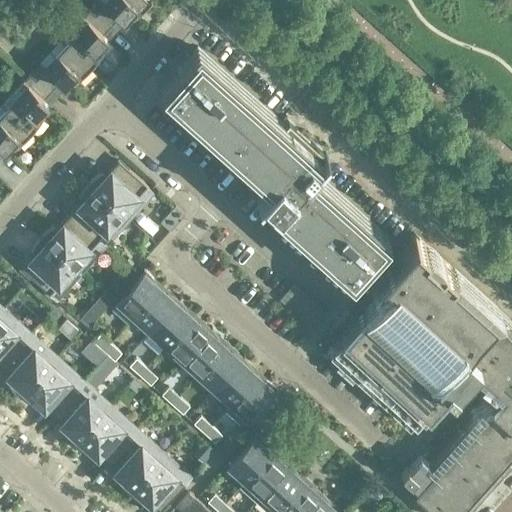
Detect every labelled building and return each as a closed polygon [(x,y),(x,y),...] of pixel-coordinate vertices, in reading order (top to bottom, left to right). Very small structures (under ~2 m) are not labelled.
[(96,0),(91,6),(111,24),(118,16),(123,20),(130,12),(132,14),(132,15),(141,8),(149,1),(150,2),(151,1),(150,0),(96,0)] [(91,6),(61,38),(90,65),(97,56),(103,47),(102,46),(102,47),(100,45),(107,37),(103,33),(111,24),(91,6)] [(51,49),(29,73),(51,89),(59,81),(63,85),(71,77),(73,79),(72,79),(72,80),(81,73),(89,66),(91,67),(91,66),(90,65),(61,38),(51,49)] [(322,157),(197,45),(159,88),(268,185),(258,196),(351,279),(389,237),(313,168),(322,157)] [(29,73),(2,103),(31,129),(38,121),(43,111),(42,112),(40,110),(48,102),(43,98),(51,89),(29,73)] [(2,103),(0,104),(0,146),(4,150),(11,142),(13,144),(13,145),(22,138),(30,130),(31,132),(32,131),(31,129),(2,103)] [(100,170),(88,180),(128,217),(152,189),(118,159),(105,174),(100,170)] [(128,217),(88,180),(79,194),(83,198),(70,213),(104,244),(128,217)] [(104,244),(70,213),(56,228),(52,224),(39,234),(80,270),(104,244)] [(80,270),(39,234),(31,248),(35,251),(21,267),(55,297),(80,270)] [(510,383),(434,467),(420,455),(409,468),(407,466),(401,472),(403,475),(401,477),(402,481),(405,487),(411,495),(414,491),(437,511),(455,511),(511,449),(511,330),(510,328),(493,311),(497,307),(415,234),(381,270),(391,279),(326,352),(408,425),(446,383),(450,386),(468,366),(465,364),(470,358),(496,382),(502,376),(510,383)] [(146,268),(118,299),(134,315),(160,287),(153,281),(154,279),(146,268)] [(166,292),(160,287),(134,315),(150,329),(178,298),(167,291),(166,292)] [(81,313),(89,322),(113,300),(104,291),(81,313)] [(178,298),(150,329),(167,343),(192,315),(185,310),(186,308),(178,298)] [(54,320),(61,312),(54,305),(46,313),(54,320)] [(2,306),(0,309),(0,362),(29,331),(2,306)] [(198,321),(192,315),(167,343),(183,358),(211,327),(200,320),(198,321)] [(211,327),(183,358),(199,372),(224,344),(217,338),(219,337),(211,327)] [(56,355),(29,331),(0,362),(0,365),(13,378),(9,382),(20,395),(56,355)] [(100,332),(97,335),(93,340),(103,349),(111,341),(100,332)] [(121,351),(111,341),(103,349),(114,359),(118,354),(121,351)] [(230,350),(224,344),(199,372),(215,387),(243,355),(232,349),(230,350)] [(109,369),(116,361),(107,354),(101,361),(109,369)] [(83,379),(56,355),(20,395),(33,404),(37,399),(52,412),(83,379)] [(243,355),(215,387),(231,401),(256,373),(250,367),(251,366),(243,355)] [(136,356),(129,364),(140,373),(147,366),(136,356)] [(157,375),(147,366),(140,373),(150,383),(157,375)] [(262,379),(256,373),(231,401),(247,416),(275,385),(264,378),(262,379)] [(136,391),(142,384),(134,376),(127,383),(136,391)] [(109,403),(83,379),(52,412),(67,426),(63,430),(73,443),(109,403)] [(168,385),(161,393),(172,402),(179,394),(168,385)] [(190,404),(179,394),(172,402),(183,412),(190,404)] [(109,403),(73,443),(87,452),(91,448),(105,461),(136,427),(109,403)] [(200,414),(193,422),(204,431),(211,423),(200,414)] [(222,433),(211,423),(204,431),(215,441),(222,433)] [(163,451),(136,427),(105,461),(121,474),(117,479),(127,491),(163,451)] [(256,433),(228,464),(245,479),(271,451),(264,445),(265,443),(256,433)] [(190,476),(163,451),(127,491),(141,500),(144,496),(160,510),(190,476)] [(277,457),(271,451),(245,479),(262,493),(289,462),(278,455),(277,457)] [(289,462),(262,493),(278,508),(303,480),(296,474),(297,472),(289,462)] [(303,480),(278,508),(282,511),(302,511),(321,491),(310,484),(309,485),(303,480)] [(210,511),(211,511),(188,491),(175,505),(183,511),(210,511)] [(321,491),(302,511),(332,511),(335,509),(328,503),(329,501),(321,491)] [(218,509),(225,502),(214,492),(207,500),(218,509)] [(220,511),(233,511),(235,511),(225,502),(218,509),(220,511)]
